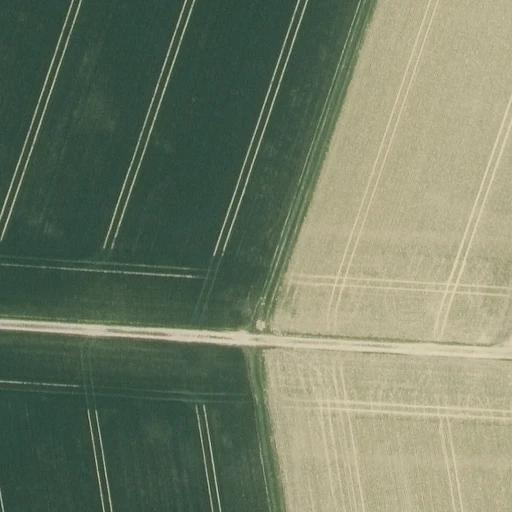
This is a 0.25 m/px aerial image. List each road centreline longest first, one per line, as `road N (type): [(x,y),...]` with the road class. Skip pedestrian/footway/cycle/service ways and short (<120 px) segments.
road 1 (track): [(511,354),(0,324)]
road 2 (track): [(369,0),(257,340)]
road 3 (track): [(276,511),(253,339)]
